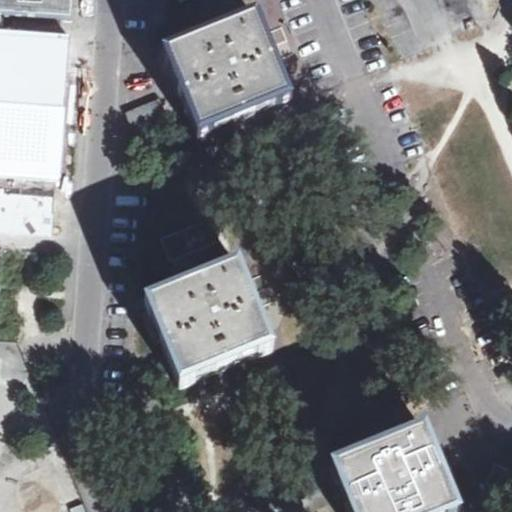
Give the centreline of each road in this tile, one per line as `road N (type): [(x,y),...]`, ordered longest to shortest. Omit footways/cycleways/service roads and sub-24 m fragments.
road 1 (residential): [(321,0),(479,389),(490,411),(511,426)]
road 2 (residential): [(84,433),(110,0)]
